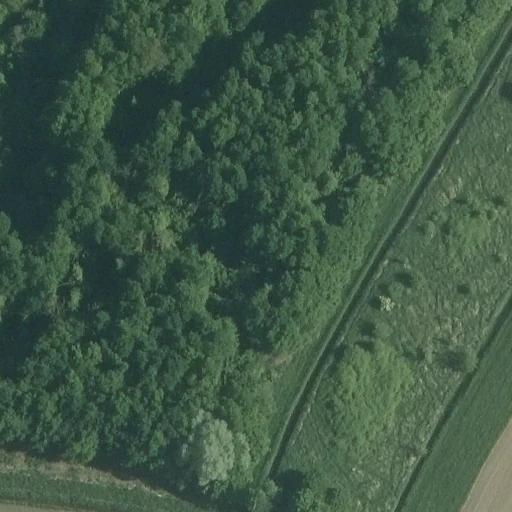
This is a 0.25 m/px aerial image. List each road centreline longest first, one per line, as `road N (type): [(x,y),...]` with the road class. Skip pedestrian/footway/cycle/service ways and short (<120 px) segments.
road 1 (track): [(211,511),(0,479)]
road 2 (track): [(315,339),(236,511)]
